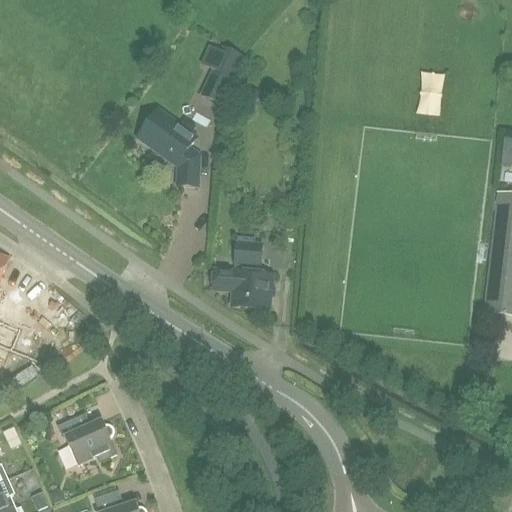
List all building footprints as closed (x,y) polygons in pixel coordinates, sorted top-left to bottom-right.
[(219,61),(202,97),(220,106),(237,70),(219,61)] [(252,112),(261,95),(242,86),(234,103),(252,112)] [(196,139),(158,112),(138,140),(177,167),(179,168),(178,187),(198,188),(200,157),(189,150),(196,139)] [(511,196),(498,195),(485,314),(511,317),(511,196)] [(233,294),(232,309),(271,312),(273,276),(260,275),(262,246),(236,244),(234,274),(214,273),(213,292),(233,294)] [(0,281),(8,261),(0,257),(0,281)] [(0,348),(9,352),(18,330),(0,323),(0,348)] [(0,401),(16,391),(3,368),(0,369),(0,401)] [(113,432),(109,429),(104,429),(93,434),(86,417),(58,429),(63,441),(67,439),(70,444),(67,445),(78,468),(97,460),(100,464),(117,457),(110,441),(113,437),(113,432)] [(50,447),(57,467),(73,462),(66,442),(50,447)] [(0,485),(8,482),(1,467),(0,467),(0,485)] [(0,485),(0,511),(16,511),(11,499),(15,498),(8,482),(0,485)] [(45,492),(34,497),(40,511),(51,506),(45,492)] [(54,507),(66,502),(63,494),(58,492),(50,495),(54,507)] [(143,511),(138,511),(134,511),(125,511),(119,493),(95,502),(98,511),(143,511)]
